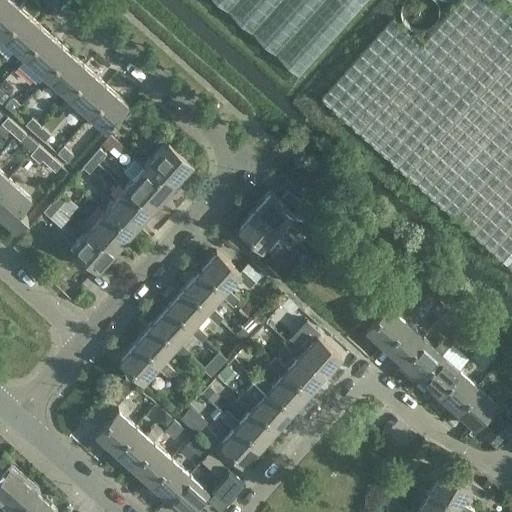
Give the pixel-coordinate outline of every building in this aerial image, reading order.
[(12,0),(0,0),(0,26),(19,5),(12,0)] [(216,0),(299,74),(365,0),(216,0)] [(511,12),(498,0),(458,0),(422,41),(394,15),(322,96),(511,266),(511,12)] [(19,5),(0,26),(0,33),(18,50),(41,25),(19,5)] [(41,25),(18,50),(40,69),(62,44),(41,25)] [(62,44),(40,69),(61,89),(84,63),(62,44)] [(84,63),(61,89),(83,108),(106,83),(84,63)] [(106,83),(83,108),(105,128),(128,103),(106,83)] [(131,123),(140,114),(133,108),(125,117),(131,123)] [(45,161),(36,172),(45,180),(61,163),(7,115),(1,122),(23,143),(16,151),(24,158),(29,153),(39,162),(42,159),(45,161)] [(25,123),(44,140),(50,133),(31,116),(25,123)] [(108,149),(116,139),(110,134),(102,143),(108,149)] [(168,138),(148,160),(174,183),(193,161),(168,138)] [(57,151),(67,160),(73,153),(70,151),(75,146),(68,140),(57,151)] [(97,162),(106,152),(99,146),(90,156),(97,162)] [(90,156),(82,165),(89,171),(97,162),(90,156)] [(148,160),(129,181),(154,204),(174,183),(148,160)] [(0,168),(0,186),(9,177),(0,168)] [(9,177),(0,186),(0,213),(16,228),(27,215),(20,208),(31,196),(9,177)] [(129,181),(110,202),(135,225),(154,204),(129,181)] [(270,188),(254,206),(279,229),(281,226),(294,212),(301,218),(309,208),(288,189),(280,197),(270,188)] [(58,206),(66,197),(60,191),(51,200),(58,206)] [(51,200),(43,210),(50,216),(58,206),(51,200)] [(110,202),(91,224),(116,246),(135,225),(110,202)] [(254,206),(238,225),(262,247),(274,233),(287,244),(291,239),(293,237),(281,226),(279,229),(254,206)] [(97,268),(116,246),(91,224),(71,245),(97,268)] [(216,249),(199,267),(236,301),(239,298),(227,286),(237,275),(249,287),(255,280),(260,274),(247,262),(239,270),(216,249)] [(199,267),(184,285),(220,318),(222,316),(210,305),(220,294),(233,305),(236,301),(199,267)] [(184,285),(168,303),(204,336),(207,333),(195,322),(204,311),(216,322),(220,318),(184,285)] [(287,311),(295,302),(288,296),(280,305),(287,311)] [(365,328),(383,344),(406,319),(387,302),(365,328)] [(168,303),(152,321),(188,354),(191,351),(179,340),(188,329),(200,340),(204,336),(168,303)] [(290,337),(287,340),(324,373),(341,355),(318,334),(320,331),(307,319),(300,326),(313,338),(303,349),(290,337)] [(406,319),(383,344),(401,360),(424,335),(406,319)] [(152,321),(136,339),(172,372),(175,369),(162,358),(172,347),(184,358),(188,354),(152,321)] [(424,335),(401,360),(419,376),(442,351),(451,341),(443,334),(434,344),(424,335)] [(136,339),(119,357),(144,379),(156,365),(168,376),(172,372),(136,339)] [(274,355),(272,358),(308,391),(324,373),(287,340),(284,344),(297,356),(287,366),(274,355)] [(442,351),(419,376),(437,392),(459,367),(468,357),(461,350),(452,360),(442,351)] [(258,373),(256,376),(292,409),(308,391),(272,358),(268,362),(281,374),(271,384),(258,373)] [(455,408),(477,383),(471,377),(459,367),(437,392),(455,408)] [(124,376),(108,394),(117,403),(134,384),(124,376)] [(242,391),(240,394),(276,427),(292,409),(256,376),(252,380),(265,391),(255,402),(242,391)] [(495,399),(477,383),(455,408),(473,425),(496,399),(495,399)] [(226,408),(224,412),(260,445),(276,427),(240,394),(236,398),(249,409),(239,420),(226,408)] [(189,401),(179,411),(198,429),(208,419),(189,401)] [(95,432),(114,449),(136,423),(118,407),(95,432)] [(233,427),(220,441),(244,463),(260,445),(224,412),(220,416),(233,427)] [(507,413),(490,412),(488,425),(506,426),(507,413)] [(136,423),(114,449),(131,465),(154,439),(163,429),(155,422),(146,432),(136,423)] [(154,439),(131,465),(149,481),(172,455),(154,439)] [(167,497),(190,472),(189,471),(183,465),(172,455),(149,481),(167,497)] [(0,471),(0,491),(15,505),(32,486),(7,464),(0,471)] [(235,473),(226,466),(209,484),(213,488),(207,495),(221,507),(244,482),(235,473)] [(442,468),(430,489),(469,511),(472,511),(474,510),(460,502),(467,489),(481,497),(486,489),(471,480),(469,483),(442,468)] [(190,472),(167,497),(183,511),(186,511),(208,488),(190,472)] [(53,511),(57,508),(32,486),(15,505),(22,511),(53,511)] [(469,511),(430,489),(418,510),(421,511),(453,511),(455,510),(459,511),(469,511)]
